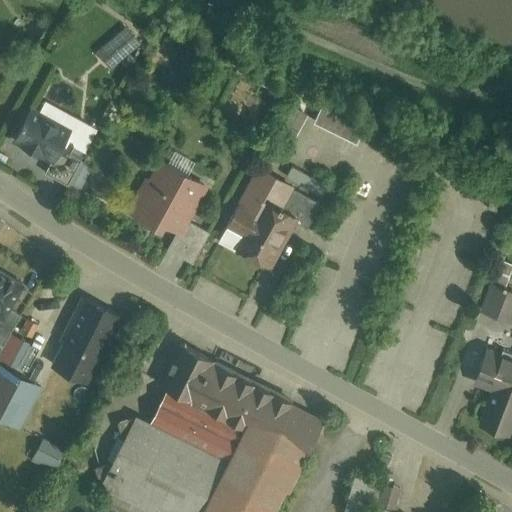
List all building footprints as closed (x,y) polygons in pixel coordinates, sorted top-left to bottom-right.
[(96,51),(112,69),(136,48),(120,29),(96,51)] [(355,132),(367,108),(325,88),(319,102),(297,91),(282,121),(306,133),(315,113),(355,132)] [(72,125),(32,103),(27,112),(14,137),(50,156),(43,169),(66,182),(81,154),(61,143),(72,125)] [(132,211),(180,238),(209,187),(160,161),(132,211)] [(305,217),(318,190),(274,169),(258,204),(236,193),(227,213),(243,221),(235,238),(269,254),(290,210),(305,217)] [(174,257),(194,268),(211,234),(191,224),(174,257)] [(25,280),(0,265),(0,314),(3,317),(25,280)] [(511,279),(508,278),(497,304),(511,310),(511,279)] [(116,309),(81,293),(51,356),(86,373),(116,309)] [(326,420),(180,340),(158,380),(170,387),(153,418),(141,412),(102,484),(157,511),(269,511),(307,444),(311,446),(326,420)] [(491,414),(511,423),(511,359),(492,351),(480,378),(502,388),(491,414)] [(4,364),(0,371),(0,416),(17,427),(41,385),(4,364)] [(445,475),(420,461),(400,497),(425,510),(445,475)] [(396,500),(401,476),(359,468),(353,502),(375,506),(374,511),(401,511),(403,502),(396,500)] [(45,511),(62,511),(64,510),(52,502),(45,511)]
